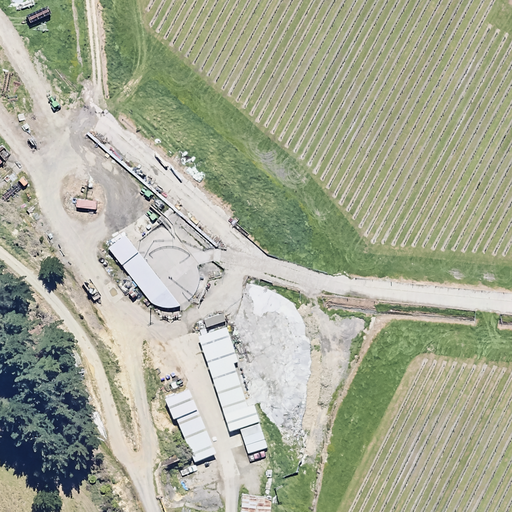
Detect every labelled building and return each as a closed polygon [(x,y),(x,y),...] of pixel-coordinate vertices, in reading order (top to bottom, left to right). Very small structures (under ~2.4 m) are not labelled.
[(96,201),(76,199),(75,208),(95,210),(96,201)] [(136,251),(121,234),(105,249),(120,265),(136,251)] [(180,305),(138,252),(121,266),(149,302),(150,302),(150,303),(151,303),(152,304),(153,304),(154,305),(155,305),(156,306),(157,306),(158,306),(159,306),(159,307),(160,307),(161,307),(162,307),(163,307),(164,307),(165,307),(166,307),(167,307),(167,308),(168,307),(169,307),(170,307),(171,307),(172,307),(173,307),(174,307),(175,307),(176,306),(177,306),(178,306),(179,305),(180,305)] [(221,312),(203,319),(206,327),(224,320),(221,312)] [(226,325),(196,334),(222,415),(227,413),(231,426),(251,419),(233,362),(237,361),(226,325)] [(189,388),(163,398),(171,418),(197,408),(189,388)] [(211,453),(193,413),(181,418),(199,458),(211,453)] [(268,511),(270,496),(241,494),(239,511),(268,511)]
